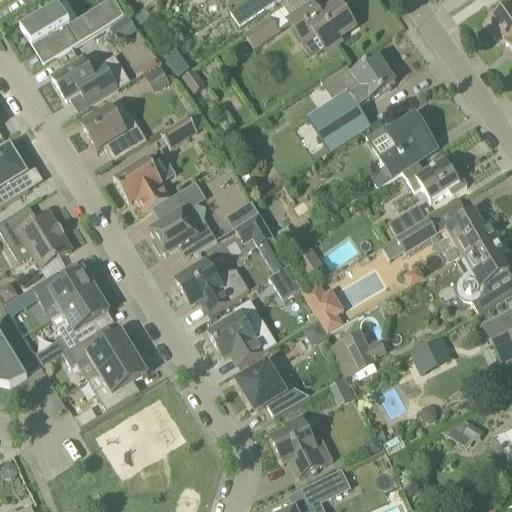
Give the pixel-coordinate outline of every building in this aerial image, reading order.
[(9,0),(11,3),(15,0),(19,0),(26,10),(42,0),(9,0)] [(255,0),(248,4),(231,16),(241,31),(287,0),(255,0)] [(313,5),(288,22),(307,49),(318,41),(327,55),(342,45),(339,41),(356,30),(338,5),(320,16),(313,5)] [(511,5),(490,22),(505,44),(511,38),(511,5)] [(99,16),(108,30),(124,21),(115,6),(99,16)] [(45,45),(56,62),(78,49),(67,31),(71,28),(58,8),(21,31),(33,51),(45,45)] [(244,41),(255,55),(281,37),(270,22),(244,41)] [(128,23),(111,31),(121,46),(137,36),(128,23)] [(167,62),(165,63),(175,76),(186,68),(177,55),(175,56),(167,62)] [(81,65),(78,61),(64,69),(67,74),(52,83),(67,107),(81,98),(90,112),(119,94),(103,68),(90,75),(83,64),(81,65)] [(331,82),(344,100),(294,132),(316,166),(371,131),(359,112),(396,87),(378,62),(352,79),(347,71),(331,82)] [(155,94),(170,86),(158,67),(143,75),(155,94)] [(148,147),(123,105),(82,131),(98,157),(105,152),(114,167),(148,147)] [(190,118),(162,135),(173,153),(201,136),(190,118)] [(382,132),(367,142),(393,184),(403,177),(418,167),(412,156),(432,143),(415,118),(386,137),(382,132)] [(0,212),(29,195),(21,181),(26,178),(19,167),(21,163),(16,155),(12,155),(10,152),(0,158),(0,212)] [(154,213),(170,204),(171,203),(163,188),(147,162),(114,183),(129,209),(137,204),(146,218),(154,213)] [(418,167),(403,177),(415,196),(422,192),(431,206),(449,195),(452,199),(467,189),(464,183),(458,187),(445,164),(424,177),(418,167)] [(180,211),(203,197),(197,187),(174,201),(180,211)] [(253,209),(237,215),(241,227),(257,220),(253,209)] [(204,224),(206,214),(196,211),(196,210),(184,217),(151,237),(156,245),(153,247),(161,260),(164,258),(166,261),(188,247),(195,259),(217,245),(204,224)] [(388,231),(396,243),(426,225),(419,213),(388,231)] [(454,249),(463,263),(500,241),(491,226),(483,230),(475,216),(444,233),(454,249)] [(19,236),(42,274),(73,255),(50,217),(19,236)] [(274,245),(259,220),(235,235),(245,250),(253,245),(259,254),(274,245)] [(426,225),(396,243),(405,259),(438,240),(428,224),(426,225)] [(485,291),(483,288),(507,276),(499,261),(508,256),(500,241),(463,263),(455,268),(463,281),(459,284),(457,290),(456,295),(458,301),(463,306),(467,308),(471,309),(474,308),(479,306),(482,303),(483,301),(485,297),(485,291)] [(317,277),(304,258),(294,265),(307,283),(317,277)] [(250,296),(237,276),(214,278),(206,266),(176,284),(189,306),(191,305),(195,310),(201,306),(209,320),(250,296)] [(284,301),(298,292),(285,272),(271,282),(284,301)] [(62,317),(97,296),(85,275),(63,289),(56,279),(32,294),(45,314),(56,307),(62,317)] [(320,286),(303,296),(327,338),(345,328),(339,318),(346,314),(333,292),(325,296),(320,286)] [(70,355),(89,344),(98,338),(92,328),(110,317),(97,296),(62,317),(69,328),(57,335),(70,355)] [(511,318),(483,333),(502,371),(511,365),(511,318)] [(240,319),(209,338),(224,363),(231,359),(239,372),(275,350),(261,326),(249,333),(240,319)] [(312,348),(327,339),(318,325),(304,334),(312,348)] [(362,334),(331,350),(346,383),(378,367),(362,334)] [(0,335),(0,390),(10,391),(28,380),(0,335)] [(89,344),(70,355),(64,359),(72,373),(89,362),(100,380),(135,358),(123,337),(95,354),(89,344)] [(412,360),(420,377),(449,363),(441,347),(412,360)] [(95,397),(108,417),(136,400),(130,390),(148,379),(135,358),(100,380),(106,390),(95,397)] [(267,369),(238,387),(250,406),(252,405),(258,415),(266,410),(274,422),(309,401),(278,384),(277,384),(267,369)] [(81,433),(92,427),(86,416),(74,423),(81,433)] [(283,459),(287,468),(291,466),(299,482),(333,465),(318,434),(310,438),(302,423),(286,431),(287,434),(271,442),(280,460),(283,459)] [(341,476),(310,491),(319,509),(350,493),(341,476)]
